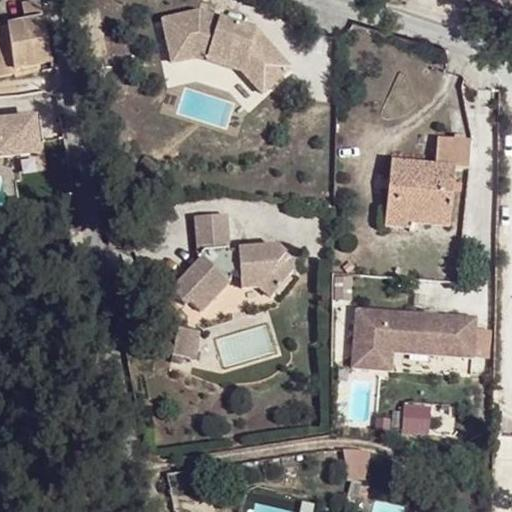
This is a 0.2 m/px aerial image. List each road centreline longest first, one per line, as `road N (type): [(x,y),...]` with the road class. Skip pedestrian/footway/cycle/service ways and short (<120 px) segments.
road 1 (residential): [(45,0),(153,511)]
road 2 (residential): [(511,96),(221,0)]
